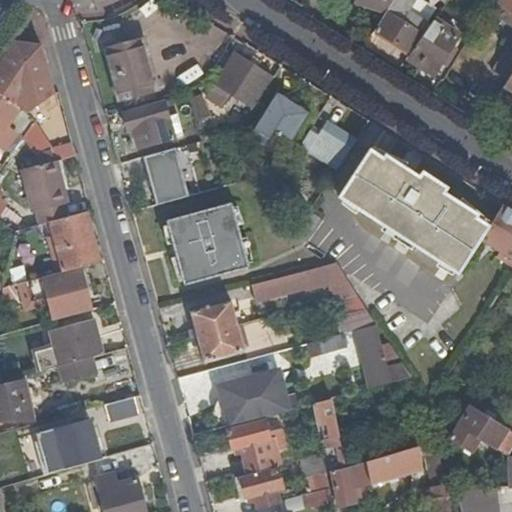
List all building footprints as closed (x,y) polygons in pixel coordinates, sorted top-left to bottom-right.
[(355,0),(356,1),(383,11),(390,0),(355,0)] [(390,0),(383,11),(372,29),(409,53),(428,25),(423,21),(406,10),(412,0),(390,0)] [(414,0),(412,0),(406,10),(423,21),(430,10),(414,0)] [(511,0),(498,0),(496,3),(511,13),(511,0)] [(430,22),(428,25),(409,53),(404,60),(415,67),(418,62),(433,72),(455,38),(430,22)] [(142,38),(136,39),(149,89),(156,88),(142,38)] [(116,99),(130,95),(132,103),(151,97),(149,89),(136,39),(103,49),(116,99)] [(41,45),(15,40),(0,62),(0,92),(25,113),(53,92),(41,45)] [(511,46),(508,44),(491,72),(505,81),(511,68),(511,46)] [(246,106),(266,76),(231,53),(204,97),(218,106),(226,93),(246,106)] [(511,68),(505,81),(500,87),(511,94),(511,68)] [(306,112),(264,83),(241,121),(260,133),(266,137),(271,130),(288,140),(306,112)] [(25,113),(0,92),(0,144),(5,148),(15,133),(21,138),(22,138),(34,121),(25,113)] [(200,93),(185,97),(198,136),(208,133),(217,131),(212,113),(206,114),(200,93)] [(164,116),(160,102),(120,113),(125,130),(131,129),(136,147),(179,135),(173,114),(164,116)] [(307,128),(295,147),(331,169),(350,141),(323,124),(317,133),(307,128)] [(15,133),(5,148),(12,154),(22,142),(19,141),(21,138),(15,133)] [(266,137),(260,133),(256,139),(263,143),(266,137)] [(173,146),(142,155),(156,203),(187,194),(173,146)] [(496,251),(493,256),(511,269),(511,213),(496,203),(484,223),(470,214),(472,211),(382,155),(380,158),(365,149),(335,198),(410,243),(455,269),(474,238),(496,251)] [(61,182),(56,161),(53,161),(50,150),(32,154),(35,165),(22,170),(24,177),(22,178),(30,205),(32,205),(34,212),(65,204),(66,203),(61,182)] [(66,180),(60,159),(56,161),(61,182),(66,180)] [(68,216),(65,204),(34,212),(37,224),(50,221),(68,216)] [(246,267),(227,205),(162,222),(181,284),(246,267)] [(305,228),(313,215),(305,210),(301,216),(297,223),(305,228)] [(98,262),(85,212),(68,216),(50,221),(62,271),(78,267),(98,262)] [(0,270),(5,273),(5,271),(10,250),(0,247),(0,270)] [(310,283),(330,278),(338,297),(352,294),(331,262),(306,269),(310,283)] [(21,282),(29,280),(25,265),(5,271),(5,273),(2,287),(21,282)] [(90,311),(78,267),(62,271),(29,280),(21,282),(27,303),(47,297),(53,320),(90,311)] [(306,269),(246,284),(249,298),(310,283),(306,269)] [(345,317),(340,319),(344,334),(354,331),(374,326),(352,294),(338,297),(345,317)] [(227,300),(187,311),(194,336),(234,325),(227,300)] [(91,357),(102,354),(93,319),(49,330),(52,344),(32,350),(37,371),(57,366),(91,357)] [(201,360),(241,349),(234,325),(194,336),(201,360)] [(357,360),(362,359),(369,388),(409,377),(399,363),(384,367),(374,326),(354,331),(359,352),(355,353),(357,360)] [(308,356),(341,347),(339,335),(305,344),(308,356)] [(95,374),(91,357),(57,366),(62,383),(95,374)] [(0,419),(29,419),(22,382),(0,385),(0,419)] [(138,414),(133,397),(104,405),(108,422),(138,414)] [(315,402),(309,404),(313,425),(317,424),(322,423),(326,437),(336,434),(329,399),(315,402)] [(511,437),(468,408),(446,440),(468,454),(477,440),(500,455),(511,437)] [(45,472),(100,458),(88,417),(53,427),(61,456),(43,461),(45,472)] [(229,449),(238,448),(244,473),(275,465),(268,440),(266,440),(261,422),(224,432),(229,449)] [(322,423),(317,424),(321,438),(326,437),(322,423)] [(440,440),(434,442),(437,454),(443,452),(440,440)] [(437,454),(434,442),(398,453),(401,463),(423,457),(437,454)] [(354,503),(353,496),(358,495),(357,490),(364,488),(368,487),(367,485),(403,474),(401,463),(398,453),(344,468),(340,451),(333,454),(337,469),(328,471),(335,507),(354,503)] [(448,511),(437,454),(423,457),(429,488),(416,490),(420,511),(448,511)] [(311,493),(300,496),(303,511),(330,504),(320,455),(299,460),(303,476),(307,475),(311,493)] [(277,489),(273,471),(238,480),(242,498),(250,497),(253,507),(275,501),(273,490),(277,489)] [(144,511),(136,478),(117,483),(113,473),(96,478),(104,511),(144,511)] [(357,490),(358,495),(360,505),(367,503),(364,488),(357,490)] [(472,511),(468,490),(455,491),(459,511),(472,511)]
